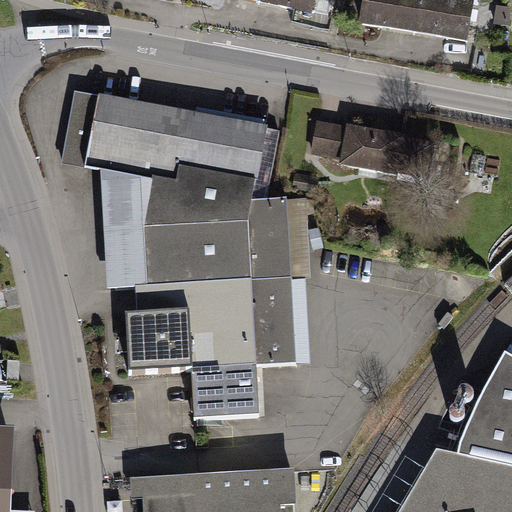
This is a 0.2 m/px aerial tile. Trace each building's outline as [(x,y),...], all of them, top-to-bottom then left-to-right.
[(213,0),(259,10),(260,0),(213,0)] [(313,22),(317,0),(260,0),(259,10),(313,22)] [(418,0),(363,0),(359,31),(412,40),(418,0)] [(473,0),(418,0),(412,40),(466,48),(473,0)] [(100,177),(253,205),(267,133),(90,100),(73,97),(60,169),(100,177)] [(347,132),(317,126),(310,163),(338,168),(338,171),(399,183),(400,179),(427,184),(433,149),(405,144),(406,140),(347,130),(347,132)] [(253,205),(100,177),(106,295),(134,293),(135,318),(125,317),(129,385),(190,381),(190,387),(192,426),(258,422),(256,371),(311,369),(308,204),(253,205)] [(511,511),(511,355),(506,351),(464,441),(459,463),(436,456),(402,511),(511,511)] [(0,511),(9,511),(12,436),(0,435),(0,511)] [(293,511),(294,474),(130,483),(132,505),(141,504),(141,511),(293,511)]
